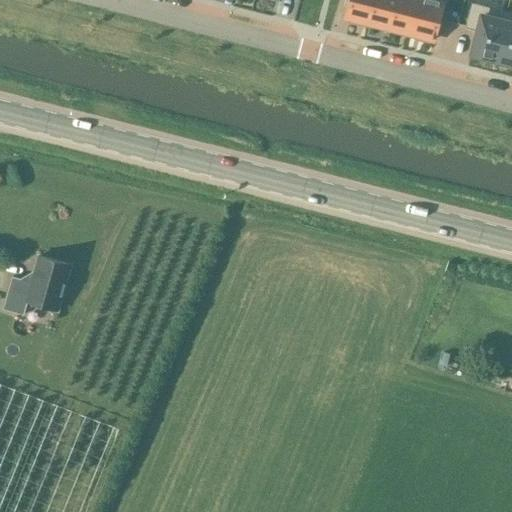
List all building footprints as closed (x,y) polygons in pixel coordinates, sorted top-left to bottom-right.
[(349,5),(345,18),(368,24),(374,0),(346,0),(346,4),(349,5)] [(374,0),(368,24),(379,26),(389,29),(396,0),(374,0)] [(396,0),(389,29),(410,34),(418,0),(396,0)] [(418,0),(410,34),(433,40),(443,0),(418,0)] [(471,2),(464,27),(477,31),(471,55),(472,55),(478,56),(477,59),(493,63),(506,11),(471,2)] [(511,12),(506,11),(493,63),(510,67),(510,64),(511,64),(511,12)] [(2,309),(23,315),(27,303),(56,311),(69,265),(39,256),(31,282),(12,277),(7,293),(2,309)]
